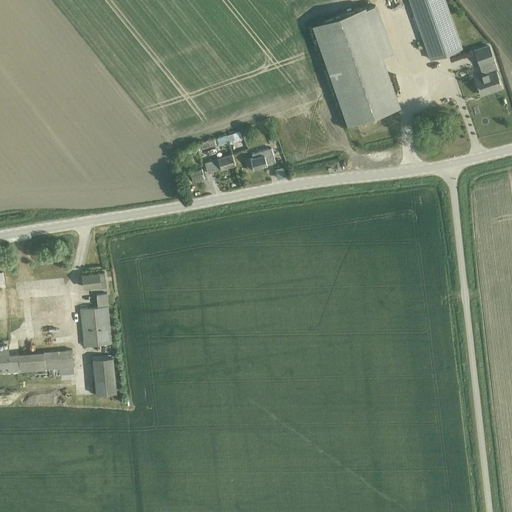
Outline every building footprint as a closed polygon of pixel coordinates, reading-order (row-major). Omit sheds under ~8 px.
[(462,48),(444,0),(408,0),(430,60),(462,48)] [(396,13),(403,12),(401,1),(394,2),(396,13)] [(398,105),(365,8),(314,25),(348,122),(398,105)] [(485,64),(488,74),(475,79),(481,96),(501,89),(495,72),(498,71),(494,60),(493,61),(488,47),(474,52),(480,66),(485,64)] [(239,131),(226,135),(228,141),(229,143),(242,138),(239,131)] [(226,135),(216,139),(218,144),(228,141),(226,135)] [(211,139),(201,142),(203,148),(213,145),(211,139)] [(254,169),(267,165),(276,162),(271,148),(252,153),(253,158),(245,160),(248,170),(254,169)] [(217,158),(218,158),(205,163),(208,174),(221,170),(221,169),(236,164),(232,154),(217,158)] [(202,169),(190,173),(193,182),(205,178),(202,169)] [(103,274),(81,276),(83,288),(98,286),(99,288),(106,287),(104,273),(103,274)] [(2,291),(0,291),(0,317),(13,316),(11,292),(2,292),(2,291)] [(31,336),(68,334),(65,294),(29,296),(31,336)] [(79,308),(83,346),(110,343),(105,295),(95,296),(96,307),(79,308)] [(0,373),(73,367),(71,350),(8,356),(7,348),(0,348),(0,373)] [(115,393),(111,357),(91,360),(94,395),(115,393)]
